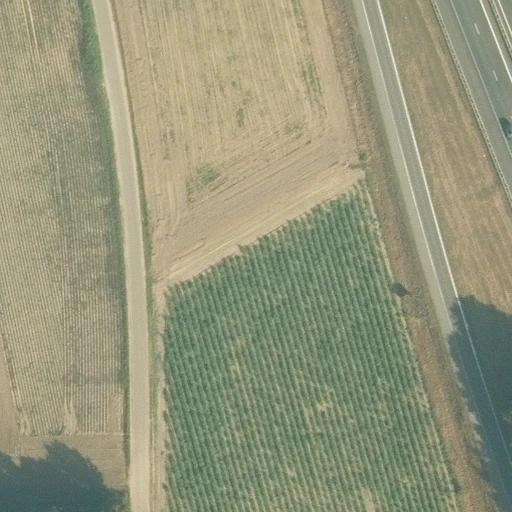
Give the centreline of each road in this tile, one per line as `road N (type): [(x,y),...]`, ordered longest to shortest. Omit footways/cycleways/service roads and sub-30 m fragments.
road 1 (unclassified): [(140,511),(135,276),(123,143),(95,0)]
road 2 (motorway): [(371,0),(511,490)]
road 3 (motorway): [(460,0),(511,130)]
